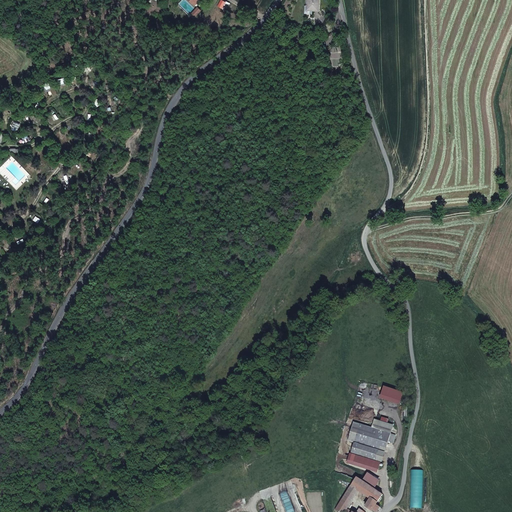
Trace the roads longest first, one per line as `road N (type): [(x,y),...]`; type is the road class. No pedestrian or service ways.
road 1 (unclassified): [(340,0),(392,175),(388,203),(364,238),(372,264),(407,303),(419,389),(401,496),(386,511)]
road 2 (secondary): [(279,0),(179,94),(161,126),(149,184),(0,413)]
road 3 (track): [(511,197),(497,211),(402,221),(364,238)]
